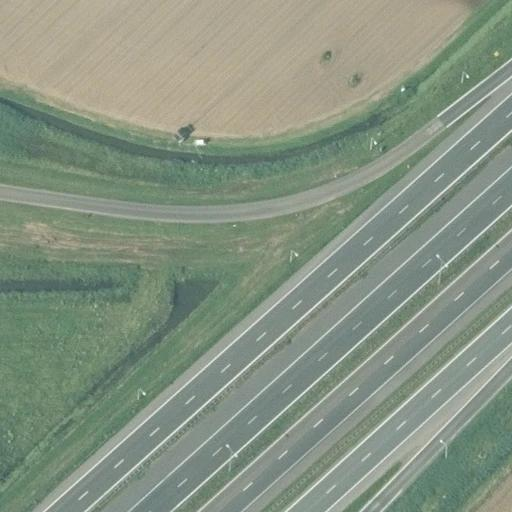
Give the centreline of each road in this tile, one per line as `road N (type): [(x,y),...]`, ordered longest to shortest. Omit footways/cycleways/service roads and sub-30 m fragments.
road 1 (motorway): [(511,112),(64,511)]
road 2 (motorway): [(511,186),(150,511)]
road 3 (unknown): [(0,196),(157,217),(235,217),(375,175),(428,140)]
road 4 (motorway): [(219,511),(511,249)]
road 5 (motorway): [(306,511),(511,325)]
